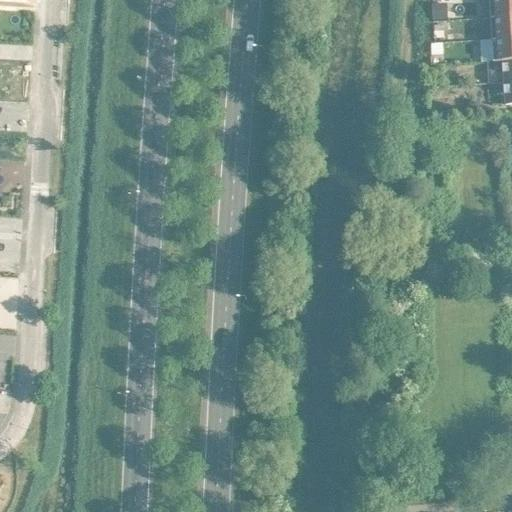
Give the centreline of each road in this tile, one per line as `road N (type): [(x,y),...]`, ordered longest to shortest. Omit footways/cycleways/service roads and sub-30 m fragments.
road 1 (secondary): [(222,511),(255,0)]
road 2 (secondary): [(163,0),(136,511)]
road 3 (residential): [(0,444),(27,402),(52,0)]
